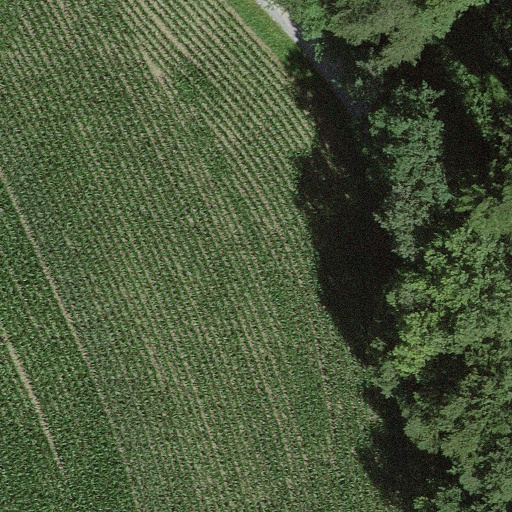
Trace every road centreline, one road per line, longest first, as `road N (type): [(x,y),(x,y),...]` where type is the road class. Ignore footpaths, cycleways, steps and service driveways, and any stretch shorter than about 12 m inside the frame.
road 1 (track): [(482,511),(429,232),(366,101),(281,0)]
road 2 (track): [(339,0),(440,45),(511,117)]
